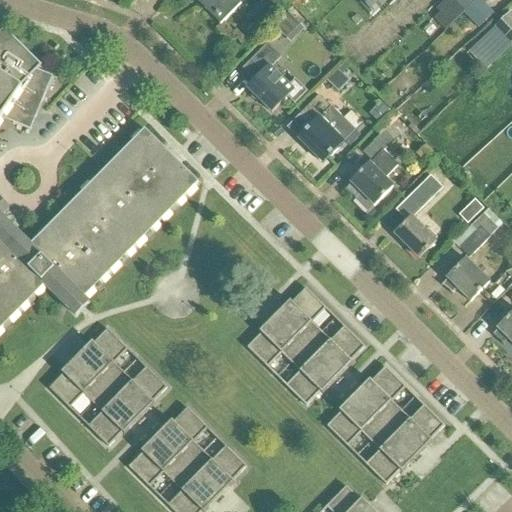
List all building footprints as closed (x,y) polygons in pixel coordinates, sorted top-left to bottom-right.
[(194,0),(222,27),(242,7),(235,0),(194,0)] [(274,21),(286,9),(276,0),(267,0),(260,7),(274,21)] [(367,0),(378,12),(391,0),(367,0)] [(464,15),(479,0),(478,0),(448,0),(437,11),(441,15),(435,20),(446,31),(446,32),(464,15)] [(479,30),(494,15),(479,0),(464,15),(479,30)] [(511,47),(511,13),(494,29),(511,48),(511,47)] [(287,41),(300,27),(288,14),(274,28),(287,41)] [(491,67),(511,48),(494,29),(474,48),(491,67)] [(0,333),(46,287),(76,318),(89,305),(84,301),(199,185),(146,132),(31,248),(0,217),(8,209),(0,200),(0,123),(2,120),(31,132),(53,78),(38,72),(42,68),(4,30),(0,34),(0,333)] [(281,60),(268,47),(244,71),(255,84),(248,91),(272,115),(288,100),(295,107),(308,94),(296,82),(289,89),(271,70),(281,60)] [(339,74),(327,85),(338,97),(349,86),(339,74)] [(323,165),(356,133),(332,109),(331,110),(319,98),(300,117),(312,128),(299,141),(323,165)] [(384,154),(401,137),(385,122),(375,132),(382,138),(365,155),(374,164),(371,166),(346,191),(353,197),(356,201),(369,214),(374,208),(375,209),(394,189),(386,181),(399,168),(384,154)] [(429,169),(438,159),(426,146),(416,156),(429,169)] [(420,261),(437,244),(413,221),(443,191),(430,178),(396,212),(408,224),(395,237),(420,261)] [(478,220),(486,213),(477,204),(469,211),(478,220)] [(496,233),(498,232),(503,226),(489,212),(483,217),(482,219),(472,229),(456,245),(461,250),(470,260),(496,233)] [(471,304),(490,285),(467,262),(442,287),(449,293),(453,297),(458,292),(471,304)] [(351,364),(365,349),(345,329),(331,343),(313,325),(326,311),(306,291),(292,305),(290,304),(260,335),(261,336),(248,351),(268,371),(282,357),(300,375),(286,389),(307,409),(321,395),(322,396),(353,365),(351,364)] [(511,345),(511,317),(493,337),(500,343),(503,347),(509,342),(511,345)] [(153,404),(167,390),(147,370),(133,384),(115,366),(129,352),(108,332),(94,346),(93,344),(62,376),(64,377),(50,391),(70,411),(84,397),(102,415),(88,429),(109,450),(123,436),(124,437),(155,406),(153,404)] [(431,442),(445,428),(424,408),(410,422),(392,404),(406,390),(386,370),(372,384),(370,382),(340,413),(341,415),(327,429),(348,449),(362,435),(380,453),(366,467),(386,488),(400,473),(402,475),(433,444),(431,442)] [(233,483),(247,469),(227,449),(213,463),(194,445),(208,431),(188,411),(174,425),(172,423),(142,454),(143,456),(129,470),(150,490),(164,476),(182,494),(168,508),(171,511),(207,511),(235,485),(233,483)] [(372,511),(362,501),(361,503),(347,489),(326,509),(328,511),(372,511)]
